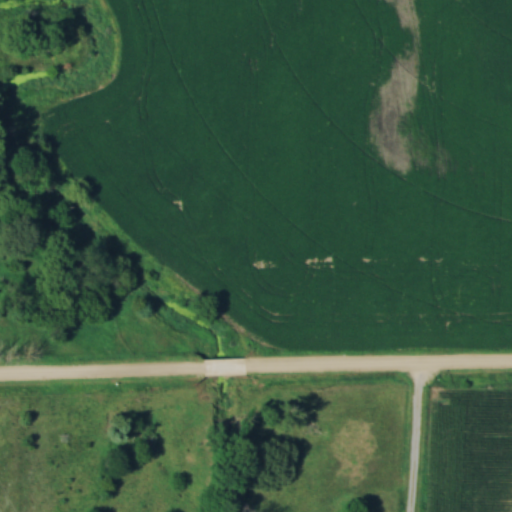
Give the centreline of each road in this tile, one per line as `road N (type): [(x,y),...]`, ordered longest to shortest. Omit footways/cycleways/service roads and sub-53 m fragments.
road 1 (residential): [(239,367),(511,362)]
road 2 (residential): [(0,373),(195,368)]
